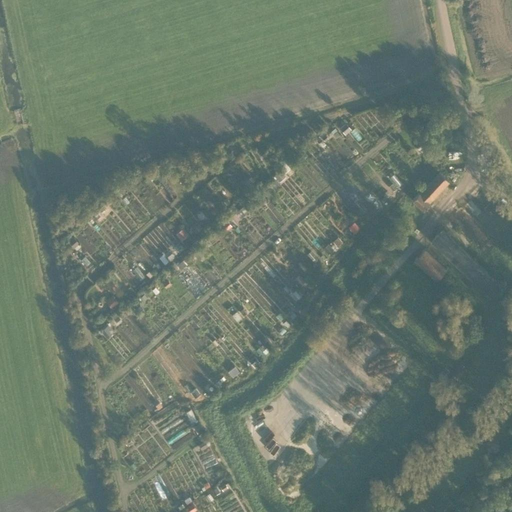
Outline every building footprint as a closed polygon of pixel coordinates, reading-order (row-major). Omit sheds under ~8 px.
[(429,202),(448,182),(439,173),(420,193),(419,192),(412,199),(423,210),(430,203),(429,202)] [(354,233),(359,227),(354,222),(348,227),(354,233)] [(431,241),(489,297),(500,285),(442,230),(431,241)] [(183,232),(178,236),(181,240),(187,235),(183,232)] [(337,246),(342,242),(338,237),(332,241),(337,246)] [(328,243),(322,249),(330,256),(335,250),(328,243)] [(180,244),(171,248),(175,255),(183,251),(180,244)] [(414,260),(436,280),(445,269),(425,249),(414,260)] [(198,259),(204,255),(200,250),(194,255),(198,259)] [(181,255),(174,261),(180,268),(187,263),(181,255)] [(299,286),(305,281),(299,275),(293,280),(299,286)] [(112,295),(107,299),(112,306),(117,302),(112,295)] [(108,324),(100,331),(104,335),(109,330),(111,329),(108,324)] [(255,350),(262,357),(269,350),(262,343),(255,350)] [(232,377),(239,371),(235,366),(228,371),(232,377)] [(197,433),(203,430),(199,422),(193,426),(197,433)] [(149,465),(165,455),(161,447),(165,444),(161,437),(154,441),(148,445),(149,447),(141,452),(138,447),(130,453),(134,459),(133,460),(143,475),(151,470),(149,465)]
